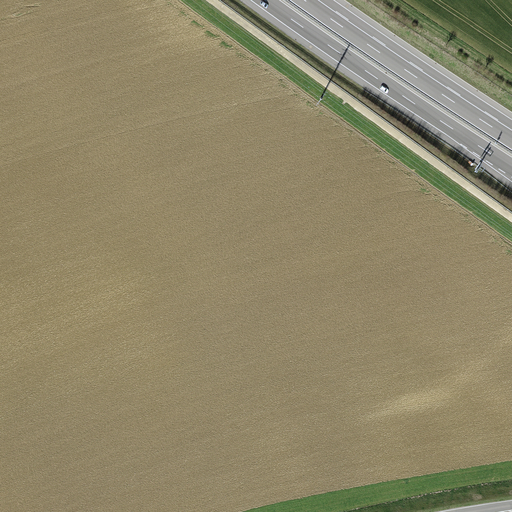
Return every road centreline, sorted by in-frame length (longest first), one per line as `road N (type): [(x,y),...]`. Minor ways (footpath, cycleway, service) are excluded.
road 1 (track): [(511,219),(209,0)]
road 2 (motorway): [(265,0),(511,167)]
road 3 (motorway): [(511,139),(304,0)]
